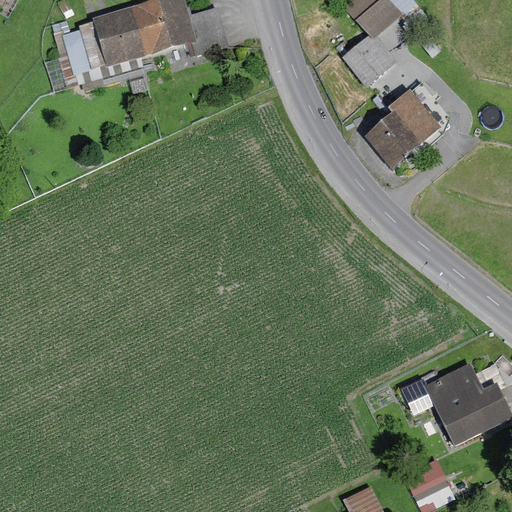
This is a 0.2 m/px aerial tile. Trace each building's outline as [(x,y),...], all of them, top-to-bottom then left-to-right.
[(206,45),(189,0),(179,0),(50,47),(67,95),(206,45)] [(427,12),(415,0),(394,0),(385,9),(377,0),(352,0),(346,6),(376,41),(347,67),(374,97),(407,68),(388,46),(427,12)] [(451,131),(417,97),(375,140),(410,174),(451,131)] [(500,421),(470,368),(430,390),(460,443),(500,421)] [(409,465),(423,505),(459,493),(444,453),(409,465)] [(374,479),(347,493),(354,505),(341,511),(381,511),(389,508),(374,479)]
